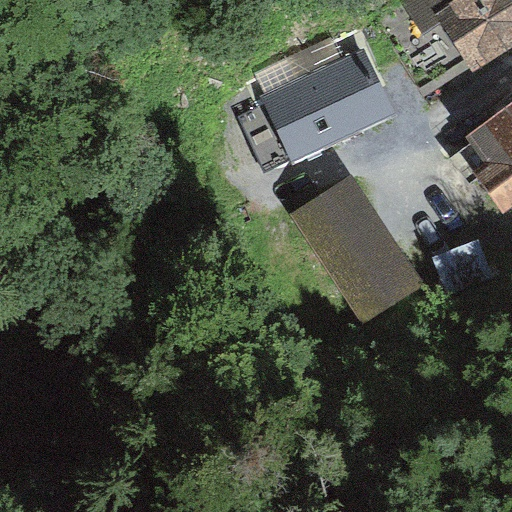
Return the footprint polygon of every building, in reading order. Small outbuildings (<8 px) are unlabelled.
[(491,62),(450,5),(447,0),(402,0),(384,12),(429,105),(491,62)] [(511,63),(511,0),(456,0),(450,5),(491,62),(499,73),(511,63)] [(353,48),(260,89),(292,160),(385,119),(353,48)] [(511,105),(469,137),(511,197),(511,105)] [(347,179),(294,218),(370,321),(429,285),(347,179)]
